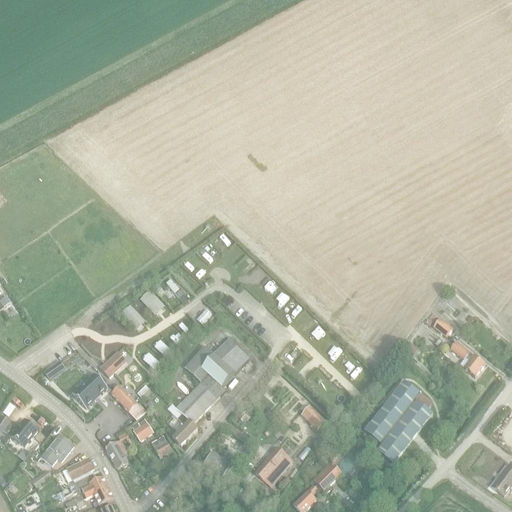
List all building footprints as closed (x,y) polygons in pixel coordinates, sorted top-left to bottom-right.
[(207,311),(197,322),(203,327),(212,316),(207,311)] [(434,329),(447,339),(453,331),(440,321),(434,329)] [(201,388),(217,403),(227,393),(224,390),(236,378),(234,376),(250,360),(230,340),(213,357),(205,349),(185,370),(200,385),(199,386),(201,388)] [(464,371),(475,379),(485,367),(456,344),(450,351),(463,362),(460,366),(464,370),(464,371)] [(100,370),(109,379),(126,363),(117,353),(100,370)] [(80,364),(71,356),(67,359),(75,368),(80,364)] [(49,372),(45,375),(49,381),(53,378),(49,372)] [(72,396),(86,411),(108,390),(94,376),(72,396)] [(416,403),(414,406),(413,405),(420,395),(404,383),(365,433),(380,446),(383,443),(384,444),(377,453),(393,466),(432,415),(416,403)] [(193,428),(217,403),(201,388),(177,412),(193,428)] [(138,406),(136,408),(120,390),(112,397),(136,424),(146,415),(138,406)] [(0,420),(0,436),(3,439),(7,433),(5,431),(10,424),(2,418),(0,420)] [(173,442),(181,450),(198,432),(183,418),(179,422),(186,429),(173,442)] [(21,444),(25,448),(37,433),(26,424),(14,439),(16,440),(14,443),(19,447),(21,444)] [(139,445),(153,436),(146,426),(139,430),(138,428),(132,431),(134,434),(133,435),(139,445)] [(131,448),(135,446),(128,434),(117,440),(119,444),(106,451),(118,472),(128,467),(123,458),(126,456),(120,444),(126,440),(131,448)] [(58,461),(61,464),(74,448),(59,436),(41,459),(52,468),(58,461)] [(151,446),(159,461),(172,454),(163,439),(151,446)] [(257,476),(265,483),(286,460),(278,453),(257,476)] [(204,467),(223,480),(231,468),(227,465),(213,455),(204,467)] [(234,461),(243,467),(247,461),(238,455),(234,461)] [(67,471),(73,482),(94,471),(89,460),(67,471)] [(313,484),(324,495),(342,477),(331,466),(313,484)] [(491,489),(504,498),(511,486),(511,470),(508,468),(491,489)] [(32,484),(36,489),(51,478),(48,472),(32,484)] [(93,476),(69,488),(72,494),(81,490),(84,489),(88,486),(96,483),(93,476)] [(84,489),(81,490),(87,501),(94,497),(108,490),(103,479),(96,483),(88,486),(84,489)] [(293,508),(296,511),(307,511),(316,503),(312,499),(318,493),(313,488),(293,508)] [(97,503),(93,505),(95,509),(114,501),(108,490),(94,497),(97,503)] [(77,507),(84,504),(82,498),(75,502),(66,506),(68,510),(77,506),(77,507)]
